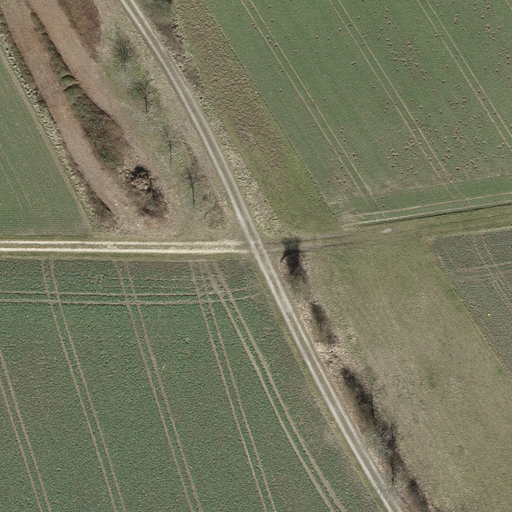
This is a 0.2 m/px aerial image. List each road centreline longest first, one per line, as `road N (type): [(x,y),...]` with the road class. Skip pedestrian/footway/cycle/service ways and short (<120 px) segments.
road 1 (track): [(140,0),(190,77),(320,380),(403,511)]
road 2 (track): [(261,241),(0,241)]
